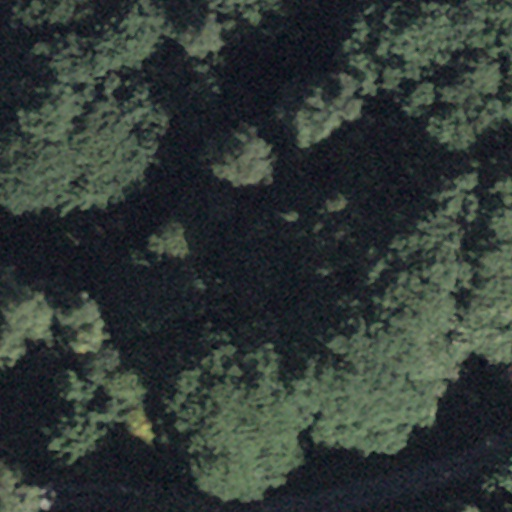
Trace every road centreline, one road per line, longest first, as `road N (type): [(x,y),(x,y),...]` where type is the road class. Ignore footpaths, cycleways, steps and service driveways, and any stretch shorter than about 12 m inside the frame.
road 1 (track): [(373,0),(369,29),(311,108),(153,215),(0,278)]
road 2 (track): [(292,511),(511,433)]
